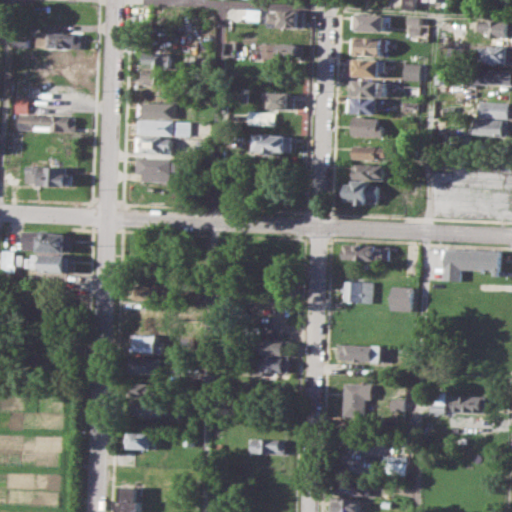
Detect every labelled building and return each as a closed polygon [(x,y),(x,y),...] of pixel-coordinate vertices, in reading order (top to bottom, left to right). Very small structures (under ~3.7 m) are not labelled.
[(417,8),(416,0),(405,0),(405,8),(417,8)] [(270,12),(281,12),(281,9),(307,10),(306,27),(269,25),(270,12)] [(355,13),(388,14),(387,30),(354,28),(355,13)] [(482,19),(511,20),(511,37),(491,36),(491,29),(482,29),(482,19)] [(412,26),(422,27),(421,35),(411,34),(412,26)] [(35,30),(81,31),(80,47),(35,46),(35,30)] [(353,37),(389,39),(388,55),(353,53),(353,37)] [(265,43),(305,45),(304,59),(264,57),(265,43)] [(477,44),(511,44),(511,62),(482,62),(482,56),(476,56),(477,44)] [(142,52),(173,53),(172,67),(141,66),(142,52)] [(354,58),(385,59),(384,77),(353,75),(354,58)] [(406,62),(422,63),(421,79),(405,78),(406,62)] [(436,67),(448,68),(447,83),(435,82),(436,67)] [(477,67),(511,68),(511,82),(476,81),(477,67)] [(142,69),(173,70),(172,83),(141,81),(142,69)] [(353,79),(390,81),(390,95),(352,93),(353,79)] [(266,90),(299,92),(298,109),(272,107),(272,100),(265,100),(266,90)] [(352,96),(382,98),(382,112),(351,111),(352,96)] [(16,97),(30,98),(29,114),(78,116),(78,130),(20,128),(20,114),(15,114),(16,97)] [(482,101),(511,102),(511,117),(481,115),(482,101)] [(145,102),(177,103),(176,117),(145,116),(145,102)] [(250,110),(264,111),(263,124),(250,123),(250,110)] [(355,115),(381,117),(380,124),(387,124),(386,136),(354,134),(355,115)] [(475,118),(510,120),(509,136),(475,134),(475,118)] [(139,119),(176,120),(176,134),(139,132),(139,119)] [(258,133),(294,135),(293,153),(248,150),(249,138),(258,138),(258,133)] [(139,136),(173,137),(172,152),(138,150),(139,136)] [(197,140),(213,140),(212,159),(197,159),(197,140)] [(354,145),(393,147),(393,159),(354,157),(354,145)] [(138,157),(173,158),(171,181),(143,179),(143,172),(137,172),(138,157)] [(5,160),(20,161),(19,183),(4,182),(5,160)] [(358,163),(388,165),(387,179),(357,178),(358,163)] [(28,165),(73,167),(72,185),(30,183),(31,174),(28,173),(28,165)] [(349,183),(357,183),(357,180),(371,181),(371,184),(382,184),(381,203),(359,202),(359,198),(349,198),(349,183)] [(24,229),(69,232),(68,252),(38,251),(38,247),(23,246),(24,229)] [(348,243),(391,245),(390,259),(347,257),(348,243)] [(445,247),(503,249),(502,274),(494,274),(494,269),(462,268),(462,279),(444,279),(445,247)] [(16,250),(3,250),(3,271),(16,271),(16,250)] [(36,253),(72,255),(71,273),(42,271),(42,267),(29,266),(29,257),(35,257),(36,253)] [(345,280),(375,281),(374,301),(344,300),(345,280)] [(162,285),(138,285),(137,300),(162,301),(162,285)] [(393,285),(415,286),(414,310),(392,309),(393,285)] [(134,299),(166,300),(166,315),(133,314),(134,299)] [(134,317),(163,318),(163,332),(133,331),(134,317)] [(134,333),(160,334),(160,339),(166,340),(165,353),(133,351),(134,333)] [(265,340),(291,341),(291,354),(264,353),(265,340)] [(339,343),(385,345),(384,362),(339,360),(339,343)] [(132,357),(165,358),(164,376),(132,375),(132,357)] [(264,357),(290,358),(289,371),(264,370),(263,374),(252,374),(252,362),(264,363),(264,357)] [(134,380),(170,381),(169,397),(133,396),(134,380)] [(347,382),(375,382),(374,400),(366,400),(366,415),(346,414),(347,382)] [(454,395),(485,396),(485,412),(454,411),(454,395)] [(405,411),(405,398),(391,398),(390,410),(405,411)] [(133,399),(166,400),(166,415),(133,414),(133,399)] [(433,402),(447,403),(446,412),(432,411),(433,402)] [(126,432),(157,433),(156,447),(126,445),(126,432)] [(184,435),(196,436),(195,444),(184,443),(184,435)] [(250,437),(287,439),(286,453),(249,451),(250,437)] [(336,478),(370,479),(370,493),(336,493),(336,478)] [(118,511),(119,485),(143,486),(141,511),(118,511)] [(331,511),(331,496),(363,497),(362,511),(331,511)]
